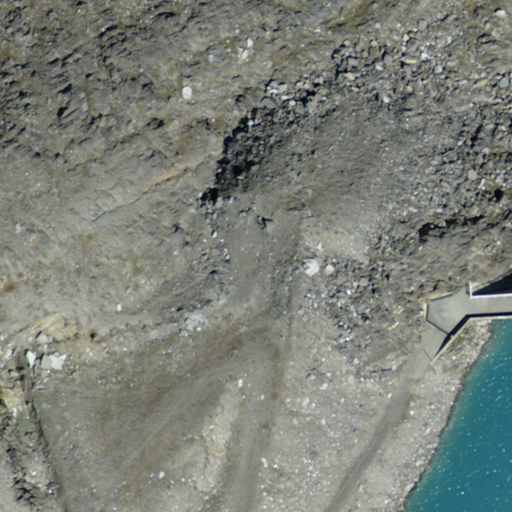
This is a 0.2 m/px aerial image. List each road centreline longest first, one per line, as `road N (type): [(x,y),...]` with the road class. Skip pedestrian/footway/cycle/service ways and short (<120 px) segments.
road 1 (track): [(111,456),(174,401),(221,378),(241,403),(225,511)]
road 2 (track): [(323,511),(432,316)]
